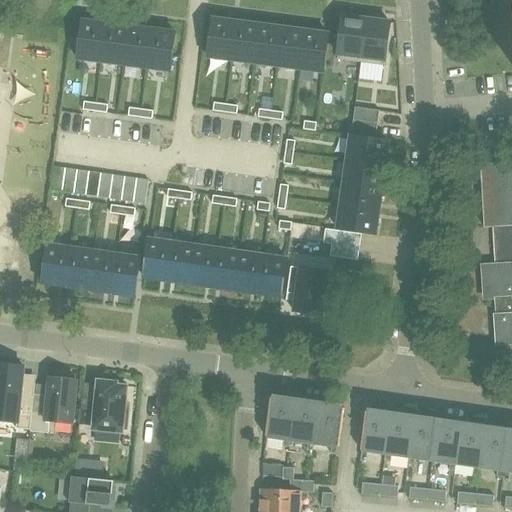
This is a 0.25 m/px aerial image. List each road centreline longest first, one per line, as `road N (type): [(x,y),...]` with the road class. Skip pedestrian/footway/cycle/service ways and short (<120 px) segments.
road 1 (unclassified): [(403,391),(429,193),(421,0)]
road 2 (residential): [(166,360),(0,335)]
road 3 (residential): [(403,391),(246,369)]
road 4 (residential): [(152,511),(166,360)]
road 5 (residential): [(238,511),(246,369)]
